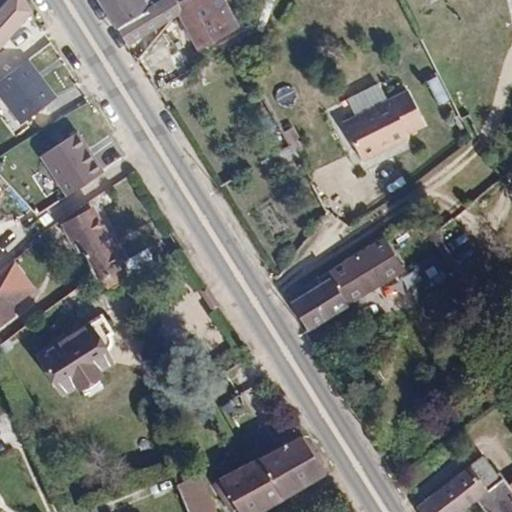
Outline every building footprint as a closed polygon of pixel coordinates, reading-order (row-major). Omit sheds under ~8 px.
[(23,0),(0,0),(0,49),(33,14),(23,0)] [(99,0),(117,27),(160,0),(159,0),(99,0)] [(128,44),(174,14),(169,7),(177,2),(175,0),(159,0),(160,0),(117,27),(128,44)] [(196,50),(219,35),(197,0),(180,0),(177,2),(169,7),(174,14),(196,50)] [(180,0),(197,0),(219,35),(232,28),(216,0),(175,0),(177,2),(180,0)] [(31,57),(43,73),(63,59),(51,43),(31,57)] [(59,95),(31,58),(0,82),(0,91),(24,123),(59,95)] [(441,75),(429,80),(440,104),(452,98),(441,75)] [(366,109),(390,96),(381,80),(356,93),(366,109)] [(294,104),(297,89),(279,86),(276,101),(294,104)] [(403,89),(390,96),(366,109),(340,124),(361,161),(408,136),(405,132),(423,122),(403,89)] [(34,138),(43,153),(79,130),(70,116),(34,138)] [(107,174),(79,132),(43,156),(70,198),(107,174)] [(260,210),(273,230),(288,222),(275,201),(260,210)] [(77,240),(107,292),(129,278),(91,211),(63,226),(72,243),(77,240)] [(369,258),(382,281),(409,264),(387,232),(349,257),(356,267),(369,258)] [(287,300),(306,331),(382,281),(369,258),(356,267),(349,257),(287,300)] [(27,274),(0,292),(12,310),(40,293),(27,274)] [(0,292),(0,327),(7,323),(4,316),(12,310),(0,292)] [(4,316),(7,323),(16,317),(12,310),(4,316)] [(99,316),(35,357),(57,394),(73,383),(76,388),(97,375),(96,371),(109,362),(95,340),(109,331),(99,316)] [(233,511),(251,511),(319,475),(296,438),(212,484),(226,511),(229,511),(233,510),(233,511)] [(417,508),(419,511),(462,511),(476,501),(486,511),(511,511),(511,498),(510,500),(496,483),(501,478),(482,455),(417,508)] [(216,511),(206,487),(200,475),(174,486),(184,511),(216,511)]
